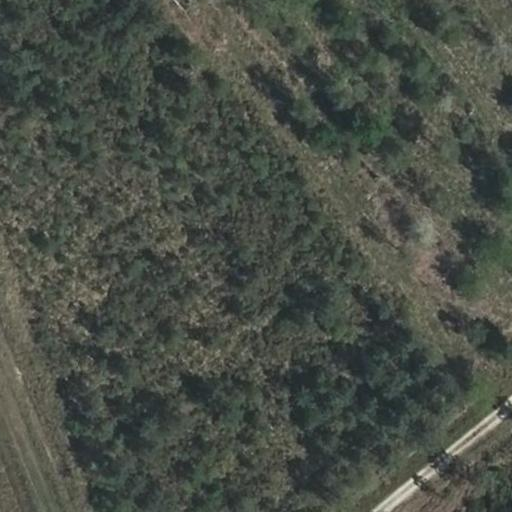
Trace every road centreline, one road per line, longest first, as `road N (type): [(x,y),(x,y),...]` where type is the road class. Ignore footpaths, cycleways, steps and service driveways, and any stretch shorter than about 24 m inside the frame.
road 1 (track): [(338,511),(511,370)]
road 2 (track): [(67,511),(0,340)]
